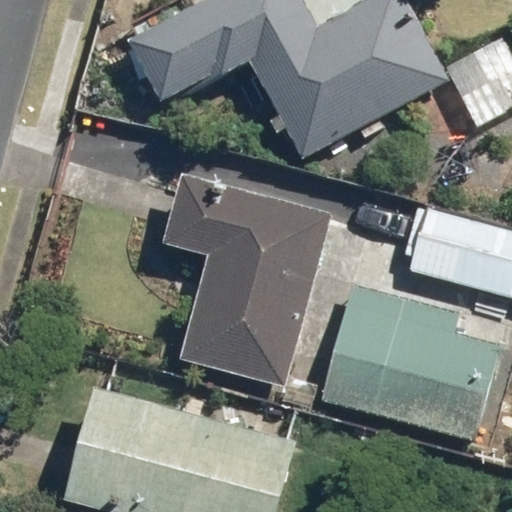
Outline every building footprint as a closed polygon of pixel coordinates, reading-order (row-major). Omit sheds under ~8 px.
[(395,0),(374,0),(312,31),(296,0),(227,0),(114,56),(145,117),(242,69),(293,172),(444,97),(395,0)] [(511,70),(496,41),(443,70),(476,129),(511,108),(511,70)] [(182,361),(269,387),(316,229),(229,203),(182,361)] [(511,246),(430,223),(419,261),(511,287),(511,246)] [(354,296),(329,409),(464,438),(488,326),(354,296)] [(101,402),(72,507),(90,511),(267,511),(284,452),(101,402)]
